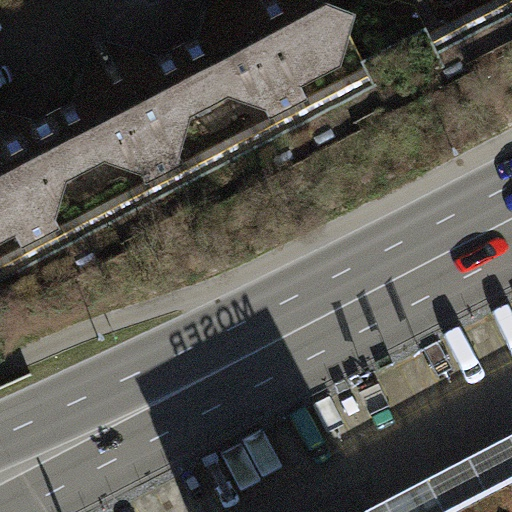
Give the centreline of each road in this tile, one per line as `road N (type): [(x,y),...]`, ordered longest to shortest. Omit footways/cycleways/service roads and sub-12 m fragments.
road 1 (primary): [(8,511),(227,395),(426,258)]
road 2 (primary): [(426,258),(179,349),(0,430)]
